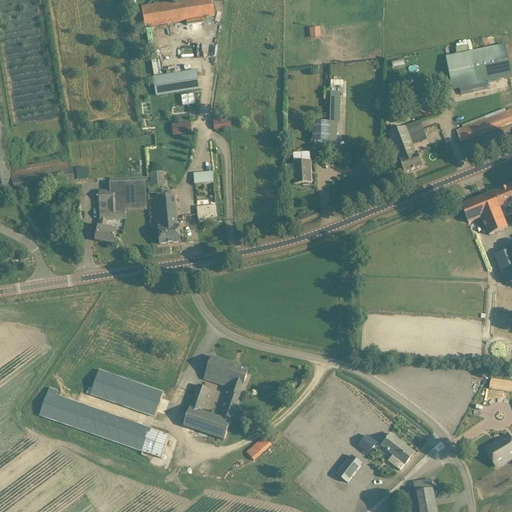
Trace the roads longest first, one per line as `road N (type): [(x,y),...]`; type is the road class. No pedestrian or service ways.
road 1 (unclassified): [(472,511),(460,464),(434,426),(352,369),(235,339),(198,304),(187,263)]
road 2 (tertiary): [(187,263),(291,242),(511,156)]
road 3 (tertiary): [(49,283),(187,263)]
